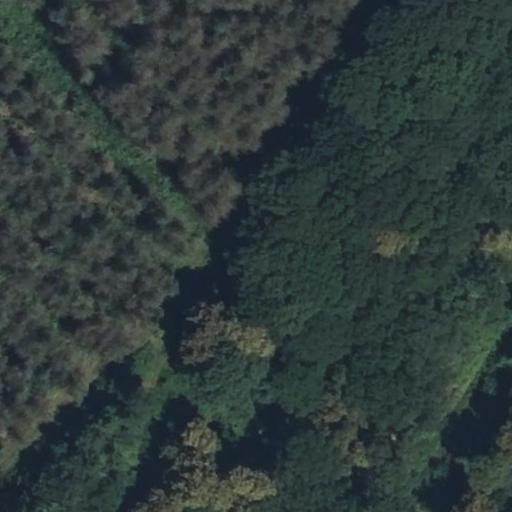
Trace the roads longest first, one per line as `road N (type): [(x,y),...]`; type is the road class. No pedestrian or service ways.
road 1 (track): [(0,456),(144,307),(346,58),(374,0)]
road 2 (track): [(111,511),(149,377),(144,307)]
road 3 (track): [(402,511),(423,466),(511,335)]
